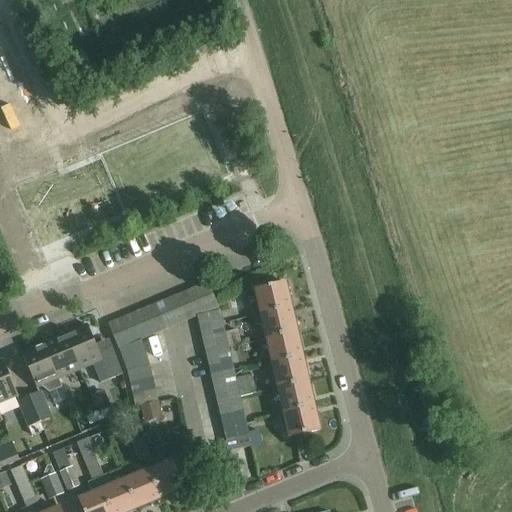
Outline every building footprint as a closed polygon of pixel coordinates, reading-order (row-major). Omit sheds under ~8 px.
[(3,77),(0,78),(0,112),(15,107),(12,100),(16,99),(9,82),(5,84),(3,77)] [(208,283),(197,287),(208,312),(218,308),(208,283)] [(255,290),(259,306),(250,308),(252,317),(291,308),(285,283),(255,290)] [(208,312),(197,287),(186,292),(196,317),(197,316),(208,312)] [(186,292),(176,296),(186,321),(196,317),(186,292)] [(186,321),(176,296),(165,301),(175,326),(186,321)] [(165,301),(154,306),(164,330),(175,326),(165,301)] [(164,330),(154,306),(142,310),(153,335),(164,330)] [(291,308),(252,317),(254,326),(263,324),(267,339),(297,332),(291,308)] [(153,335),(142,310),(131,315),(142,340),(153,335)] [(222,320),(219,311),(197,316),(200,326),(222,320)] [(142,340),(131,315),(120,320),(131,344),(142,340)] [(131,344),(120,320),(109,325),(119,349),(131,344)] [(112,347),(99,352),(87,325),(65,334),(80,370),(92,366),(99,382),(121,373),(112,347)] [(203,343),(226,338),(223,327),(201,332),(203,343)] [(303,357),(297,332),(267,339),(273,364),(303,357)] [(80,370),(65,334),(44,343),(59,379),(80,370)] [(228,349),(226,338),(203,343),(206,355),(228,349)] [(141,341),(119,351),(123,361),(145,354),(141,341)] [(37,389),(41,387),(49,393),(55,406),(66,401),(60,388),(62,387),(59,379),(44,343),(22,353),(37,389)] [(228,349),(206,355),(209,366),(231,361),(228,349)] [(150,367),(145,354),(123,361),(126,373),(150,367)] [(309,381),(303,357),(273,364),(279,388),(309,381)] [(3,360),(0,361),(0,404),(18,396),(3,360)] [(231,361),(209,366),(211,376),(234,371),(231,361)] [(150,367),(126,373),(129,385),(153,379),(150,367)] [(215,391),(237,386),(234,376),(212,381),(215,391)] [(249,376),(236,379),(240,397),(252,395),(249,376)] [(155,392),(153,379),(129,385),(132,397),(155,392)] [(314,406),(309,381),(279,388),(284,413),(314,406)] [(240,397),(237,386),(215,391),(217,403),(240,397)] [(41,392),(29,397),(40,422),(51,417),(41,392)] [(155,392),(132,397),(135,409),(141,408),(158,404),(155,392)] [(40,422),(29,397),(18,402),(28,427),(40,422)] [(242,409),(240,397),(217,403),(220,414),(242,409)] [(141,408),(144,423),(162,419),(159,404),(158,404),(141,408)] [(314,406),(284,413),(290,438),(320,431),(314,406)] [(109,407),(98,412),(101,420),(113,415),(109,407)] [(242,409),(220,414),(223,425),(245,419),(242,409)] [(101,420),(98,412),(86,417),(90,425),(101,420)] [(131,443),(142,439),(134,419),(122,424),(131,443)] [(44,431),(40,423),(29,428),(32,436),(44,431)] [(226,441),(248,435),(246,425),(224,431),(226,441)] [(248,435),(226,441),(229,452),(251,447),(248,435)] [(88,439),(76,444),(84,463),(96,458),(88,439)] [(142,439),(131,443),(139,463),(151,458),(142,439)] [(0,469),(19,461),(15,451),(0,457),(0,469)] [(96,458),(84,463),(92,481),(99,478),(103,476),(96,458)] [(172,461),(149,470),(161,498),(184,488),(172,461)] [(19,491),(30,486),(21,466),(10,471),(19,491)] [(63,481),(68,492),(79,487),(71,468),(60,473),(63,481)] [(103,476),(99,478),(112,511),(128,511),(138,508),(126,480),(121,469),(103,476)] [(149,470),(126,480),(138,508),(161,498),(149,470)] [(4,473),(0,475),(0,486),(9,483),(4,473)] [(52,499),(63,494),(55,475),(44,480),(52,499)] [(92,494),(80,500),(85,511),(112,511),(99,478),(92,481),(87,483),(92,494)] [(30,486),(19,491),(26,508),(27,510),(32,507),(38,505),(30,486)]
